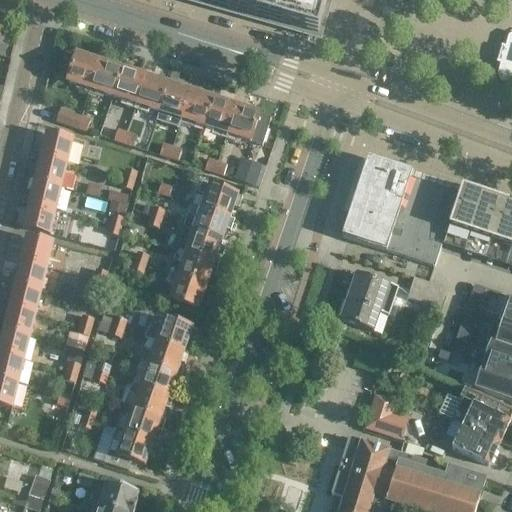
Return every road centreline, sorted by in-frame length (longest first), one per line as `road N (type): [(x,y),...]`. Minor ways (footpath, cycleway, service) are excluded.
road 1 (tertiary): [(334,98),(195,511)]
road 2 (tertiary): [(334,98),(511,164)]
road 3 (residential): [(0,178),(47,0)]
road 4 (tertiary): [(511,140),(341,78)]
road 5 (tertiary): [(235,52),(72,0)]
